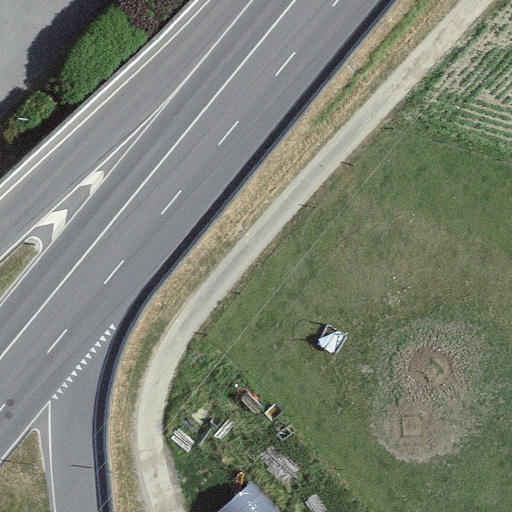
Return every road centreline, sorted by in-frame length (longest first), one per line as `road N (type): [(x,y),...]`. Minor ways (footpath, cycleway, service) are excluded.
road 1 (track): [(169,511),(152,463),(151,418),(182,330),(476,0)]
road 2 (primary): [(317,0),(77,290)]
road 3 (primary): [(299,0),(0,228)]
road 4 (primary): [(79,511),(77,290)]
road 5 (primary): [(0,384),(77,290)]
